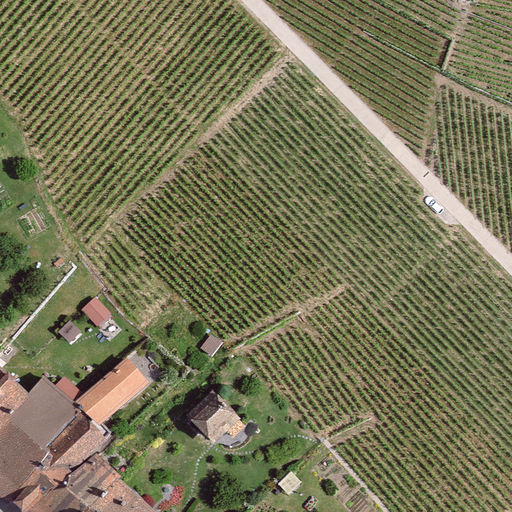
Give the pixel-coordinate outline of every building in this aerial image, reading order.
[(88,309),(100,327),(110,320),(98,302),(88,309)] [(100,427),(150,384),(127,358),(77,402),(100,427)] [(0,367),(0,431),(29,394),(0,367)] [(29,394),(0,431),(0,498),(7,505),(11,501),(43,460),(80,412),(82,409),(45,373),(29,394)] [(216,442),(242,416),(219,394),(193,420),(216,442)] [(98,454),(109,443),(83,416),(80,412),(43,460),(67,484),(98,454)] [(95,511),(121,483),(125,478),(98,454),(67,484),(36,511),(95,511)] [(43,460),(11,501),(22,511),(36,511),(67,484),(43,460)] [(154,511),(121,483),(95,511),(154,511)]
